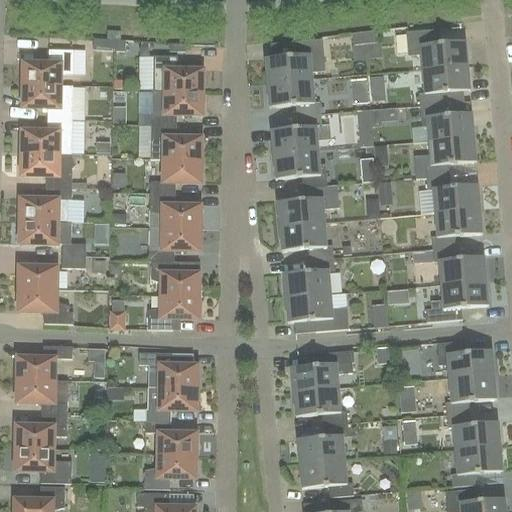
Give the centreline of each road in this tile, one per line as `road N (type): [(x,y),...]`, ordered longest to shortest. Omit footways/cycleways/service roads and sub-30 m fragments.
road 1 (residential): [(237,204),(229,241),(226,511)]
road 2 (residential): [(276,511),(248,240)]
road 3 (residential): [(235,0),(237,204)]
road 4 (residential): [(511,198),(491,0)]
